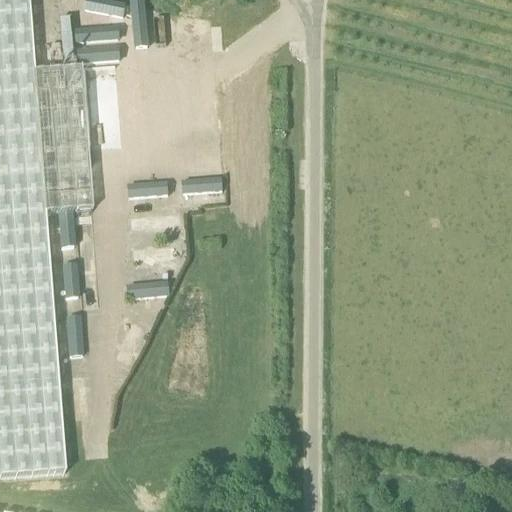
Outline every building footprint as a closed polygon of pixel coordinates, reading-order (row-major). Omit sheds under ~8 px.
[(0,0),(0,481),(64,477),(44,218),(50,217),(91,214),(80,73),(33,76),(26,0),(0,0)] [(182,183),(183,196),(224,195),(223,182),(182,183)] [(130,184),(111,219),(143,236),(162,202),(130,184)] [(111,219),(93,252),(124,269),(143,236),(111,219)] [(70,228),(59,229),(61,252),(72,251),(70,228)] [(93,252),(75,285),(106,303),(124,269),(93,252)] [(75,285),(56,320),(87,337),(106,303),(75,285)] [(170,285),(128,287),(128,301),(170,300),(170,285)] [(129,365),(143,328),(130,323),(116,360),(129,365)] [(72,377),(73,419),(87,419),(86,376),(72,377)]
